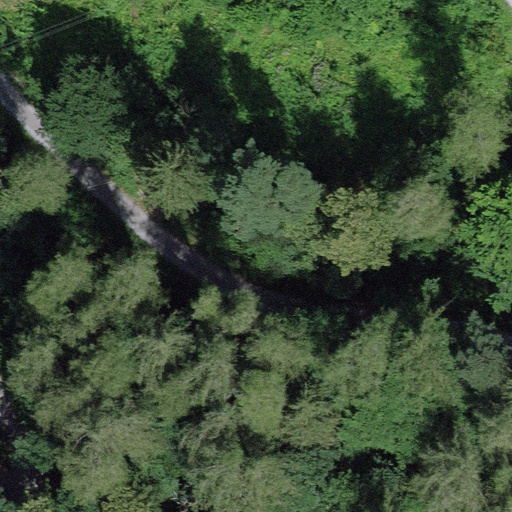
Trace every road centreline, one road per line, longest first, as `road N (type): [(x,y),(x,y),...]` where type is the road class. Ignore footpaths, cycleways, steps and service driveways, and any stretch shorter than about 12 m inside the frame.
road 1 (unclassified): [(511,346),(421,324),(294,308),(212,279),(85,176),(0,86)]
road 2 (unclassified): [(0,382),(51,489),(32,502),(0,491)]
